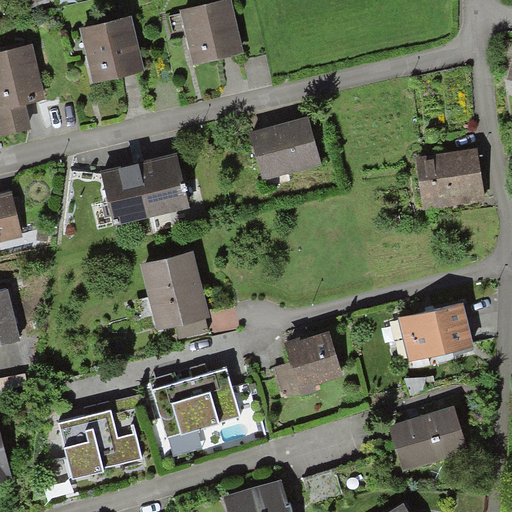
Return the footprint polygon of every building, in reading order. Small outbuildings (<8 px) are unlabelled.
[(233,0),(181,12),(187,38),(193,66),(245,54),(233,0)] [(130,18),(80,31),(87,56),(95,86),(145,72),(130,18)] [(32,46),(0,54),(0,128),(2,138),(32,131),(25,107),(46,101),(32,46)] [(221,65),(199,70),(205,92),(227,87),(221,65)] [(310,117),(250,133),(263,181),(323,165),(310,117)] [(476,152),(416,159),(422,209),(433,208),(482,202),(476,152)] [(178,156),(102,172),(114,226),(189,210),(178,156)] [(0,195),(0,244),(23,239),(11,192),(0,195)] [(194,254),(142,268),(159,331),(211,318),(194,254)] [(7,293),(0,294),(0,345),(18,341),(7,293)] [(428,312),(400,319),(410,362),(473,347),(464,304),(428,312)] [(329,333),(285,345),(291,364),(277,369),(285,395),(300,390),(302,395),(315,392),(313,386),(342,377),(329,333)] [(202,379),(156,392),(169,437),(241,416),(228,371),(202,379)] [(416,419),(389,427),(403,471),(468,449),(454,406),(416,419)] [(106,415),(59,426),(72,480),(144,463),(135,428),(132,428),(134,437),(119,441),(112,413),(106,415)] [(0,484),(15,480),(0,424),(0,423),(0,484)] [(205,449),(203,434),(166,441),(169,455),(205,449)] [(370,459),(304,478),(312,507),(378,488),(370,459)] [(292,511),(282,480),(223,500),(227,511),(292,511)] [(414,511),(405,496),(379,511),(414,511)]
